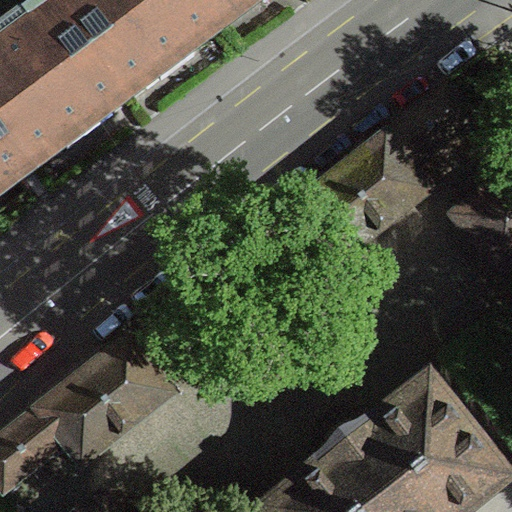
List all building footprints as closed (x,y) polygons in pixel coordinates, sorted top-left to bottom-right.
[(96,120),(127,97),(57,2),(55,0),(36,0),(22,11),(29,20),(0,41),(0,120),(34,167),(64,144),(67,148),(99,124),(96,120)] [(221,28),(200,0),(60,0),(57,2),(127,97),(158,75),(161,78),(193,55),(190,51),(221,28)] [(200,0),(221,28),(259,0),(200,0)] [(446,82),(285,205),(335,269),(434,191),(417,169),(476,119),(446,82)] [(0,191),(34,167),(0,120),(0,191)] [(511,267),(511,165),(511,164),(445,214),(496,280),(503,275),(511,267)] [(180,394),(133,332),(0,433),(0,506),(4,511),(16,511),(21,508),(12,496),(63,457),(76,474),(87,465),(180,394)] [(481,511),(511,486),(511,460),(438,374),(432,368),(337,450),(263,511),(481,511)] [(75,511),(125,511),(106,488),(75,511)]
